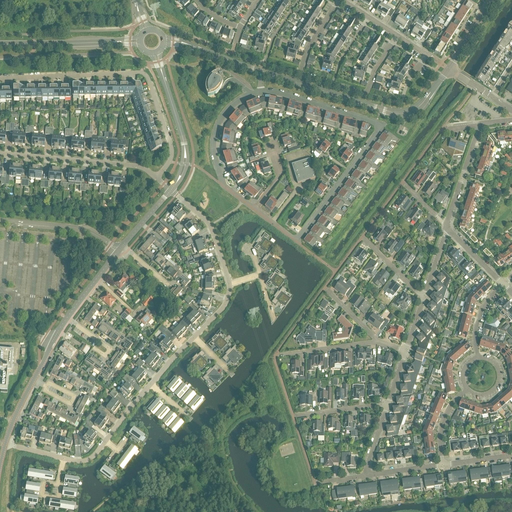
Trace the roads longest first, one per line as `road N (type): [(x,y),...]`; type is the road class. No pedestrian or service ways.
road 1 (residential): [(259,91),(376,123),(377,130),(296,241),(254,210)]
road 2 (residential): [(0,79),(146,76),(170,145),(164,170)]
road 3 (residential): [(156,178),(144,168),(0,154)]
road 4 (residential): [(366,94),(298,74),(340,0)]
road 5 (residential): [(254,210),(226,188),(213,145),(227,110),(259,91)]
road 6 (residential): [(171,191),(185,158),(155,52)]
road 7 (unclassified): [(4,44),(140,40)]
road 8 (residential): [(262,72),(380,110)]
